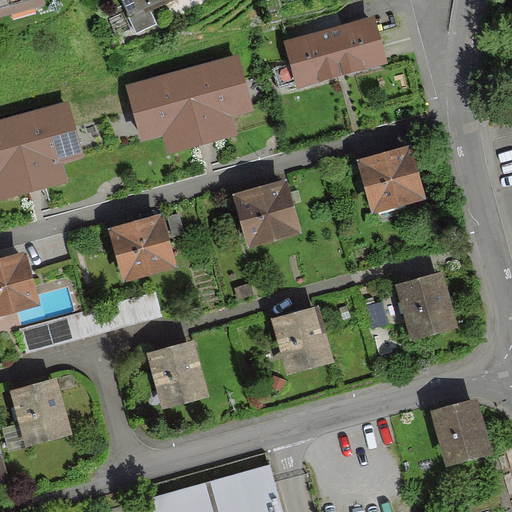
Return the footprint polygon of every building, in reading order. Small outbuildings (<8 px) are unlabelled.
[(0,0),(0,13),(41,3),(40,0),(0,0)] [(189,0),(113,0),(126,28),(189,0)] [(382,61),(371,21),(330,32),(341,72),(382,61)] [(341,72),(330,32),(289,43),(300,83),(341,72)] [(234,59),(130,87),(144,136),(166,130),(171,147),(231,131),(226,114),(247,109),(234,59)] [(69,105),(0,123),(0,205),(68,187),(63,168),(85,163),(69,105)] [(412,155),(360,169),(374,219),(426,205),(412,155)] [(287,187),(236,200),(249,251),(300,238),(287,187)] [(171,213),(117,228),(131,279),(185,265),(171,213)] [(30,254),(0,261),(0,317),(44,306),(30,254)] [(453,328),(438,274),(393,286),(407,340),(453,328)] [(20,329),(27,355),(163,319),(156,293),(20,329)] [(317,307),(278,318),(294,374),(333,363),(317,307)] [(168,408),(213,396),(198,342),(153,355),(168,408)] [(60,379),(15,391),(30,446),(75,434),(60,379)] [(429,413),(442,464),(484,453),(471,403),(429,413)] [(148,504),(150,511),(285,511),(272,467),(148,504)]
